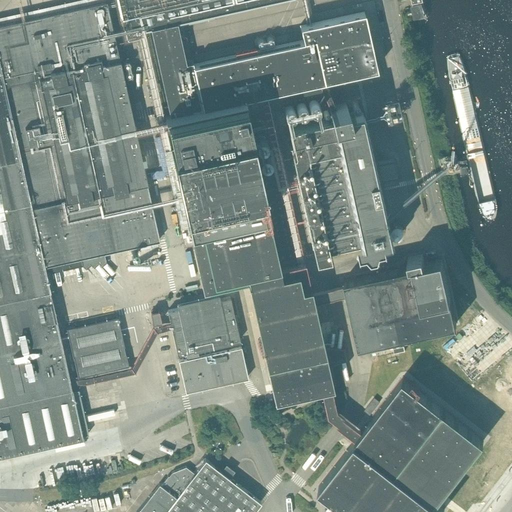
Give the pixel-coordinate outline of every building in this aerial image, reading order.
[(0,455),(83,437),(82,434),(72,390),(72,387),(71,387),(71,385),(70,379),(46,271),(51,270),(51,271),(82,264),(85,268),(90,263),(93,266),(98,261),(101,265),(105,260),(104,252),(159,240),(146,182),(147,181),(120,58),(119,58),(106,0),(104,1),(0,23),(0,455)] [(125,0),(128,12),(130,19),(132,29),(145,27),(165,117),(167,117),(173,148),(172,148),(189,226),(203,288),(204,291),(234,285),(247,282),(273,397),(320,386),(330,384),(332,384),(329,369),(328,364),(339,362),(348,360),(345,349),(335,347),(324,346),(319,324),(318,320),(314,301),(319,300),(346,294),(348,294),(345,284),(312,291),(310,284),(301,286),(297,269),(281,273),(280,267),(279,265),(278,259),(251,135),(243,100),(245,99),(245,97),(318,81),(329,106),(335,105),(323,79),(376,68),(364,10),(299,25),(302,39),(192,63),(192,60),(185,62),(177,27),(176,22),(213,14),(274,0),(125,0)] [(425,17),(422,0),(409,0),(413,19),(421,18),(425,17)] [(358,242),(360,250),(369,248),(373,252),(381,251),(383,245),(389,244),(378,194),(376,186),(376,184),(383,183),(385,185),(398,182),(393,157),(371,161),(359,107),(346,110),(344,103),(335,105),(329,106),(329,107),(330,114),(287,124),(290,138),(288,139),(312,246),(315,259),(329,255),(328,249),(358,242)] [(254,139),(254,142),(255,144),(257,145),(259,146),(261,146),(263,146),(265,144),(266,142),(266,140),(266,138),(265,136),(263,135),(261,134),(259,135),(257,136),(255,137),(254,139)] [(258,157),(258,159),(259,161),(260,162),(262,163),(265,163),(267,163),(269,161),(270,160),(270,157),(270,155),(268,153),(267,152),(264,152),(262,152),(260,153),(259,154),(258,157)] [(261,170),(261,172),(262,174),(264,176),(266,177),(268,177),(270,176),(272,174),(273,173),(273,170),(273,168),(271,166),(270,165),(267,164),(265,165),(263,166),(262,168),(261,170)] [(264,183),(264,185),(265,188),(267,189),(269,190),(271,190),(273,189),(275,188),(276,186),(276,184),(276,181),(274,180),(272,178),(270,178),(268,178),(266,179),(265,181),(264,183)] [(267,196),(267,199),(268,201),(269,202),(272,203),(274,203),(276,202),(278,201),(279,199),(279,197),(279,195),(277,193),(275,191),(273,191),(271,191),(269,192),(268,194),(267,196)] [(270,210),(270,212),(271,214),(272,216),(275,217),(277,217),(279,216),(281,214),(282,213),(282,210),(282,208),(280,206),(278,205),(276,204),(274,205),(272,206),(271,208),(270,210)] [(273,223),(273,226),(274,228),(275,229),(278,230),(280,230),(282,230),(284,228),(285,226),(285,224),(285,222),(283,220),(281,219),(279,218),(277,218),(275,219),(274,221),(273,223)] [(388,228),(388,231),(388,233),(390,235),(393,237),(395,237),(398,236),(400,235),(401,233),(402,230),(401,227),(400,225),(398,223),(396,223),(393,223),(390,224),(389,226),(388,228)] [(276,236),(276,239),(277,241),(278,242),(280,243),(283,243),(285,243),(286,241),(288,239),(288,237),(287,235),(286,233),(284,232),(282,231),(280,231),(278,233),(276,234),(276,236)] [(279,250),(279,252),(280,254),(281,256),(283,257),(286,257),(288,256),(290,254),(291,252),(291,250),(290,248),(289,246),(287,245),(285,244),(283,245),(281,246),(279,248),(279,250)] [(345,284),(348,294),(359,344),(456,323),(451,298),(442,256),(424,260),(422,254),(408,257),(409,264),(344,278),(345,284)] [(301,286),(310,284),(305,261),(280,267),(281,273),(297,269),(301,286)] [(230,296),(220,299),(167,310),(177,354),(182,353),(183,358),(178,359),(185,391),(248,377),(241,345),(231,347),(229,342),(240,340),(230,296)] [(118,316),(66,327),(77,376),(128,365),(118,316)] [(403,376),(318,486),(351,511),(441,511),(444,509),(436,503),(485,440),(403,376)] [(364,410),(370,415),(380,401),(374,397),(364,410)] [(252,511),(261,501),(230,477),(235,471),(226,464),(221,471),(205,459),(194,473),(186,467),(172,472),(169,476),(168,475),(165,479),(161,484),(159,483),(136,511),(252,511)] [(345,511),(333,502),(324,511),(345,511)]
